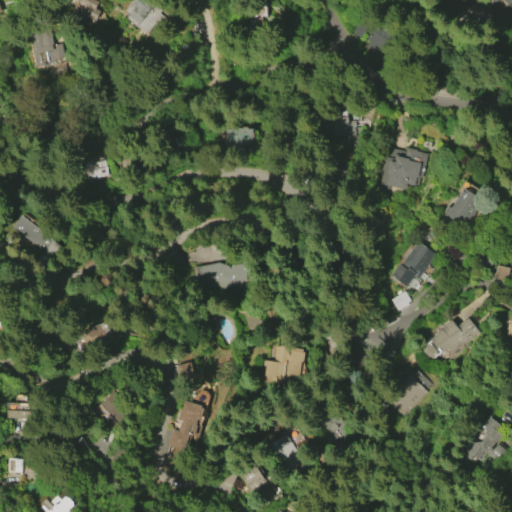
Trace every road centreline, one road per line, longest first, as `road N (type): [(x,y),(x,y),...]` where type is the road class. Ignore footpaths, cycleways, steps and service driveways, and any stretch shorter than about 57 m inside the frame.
road 1 (residential): [(335,50),(110,124),(0,119),(22,180),(125,202),(215,172),(262,180),(311,222),(353,340),(399,328),(448,286),(511,291)]
road 2 (residential): [(349,339),(319,314),(274,232),(227,211),(55,248),(0,239)]
road 3 (residential): [(227,511),(216,499),(162,485),(172,396),(165,365),(151,354),(131,349),(52,373),(0,354)]
road 4 (residential): [(511,112),(427,95),(335,50),(325,0)]
road 5 (residential): [(128,511),(103,452),(86,443),(0,449)]
